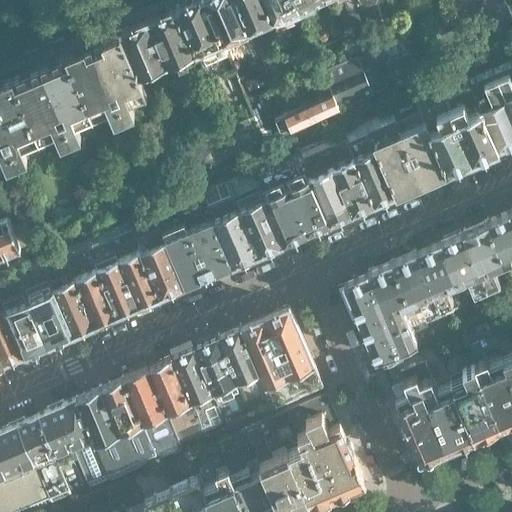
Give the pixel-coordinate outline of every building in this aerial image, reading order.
[(217,37),(207,12),(202,0),(184,0),(176,4),(193,47),(217,37)] [(246,25),(235,0),(202,0),(207,12),(217,37),(246,25)] [(270,15),(264,0),(235,0),(246,25),(270,15)] [(299,7),(296,0),(264,0),(270,15),(283,9),(285,13),(299,7)] [(511,32),(511,31),(498,0),(482,0),(498,38),(511,32)] [(194,49),(193,47),(176,4),(147,16),(166,61),(194,49)] [(166,61),(147,16),(119,28),(120,30),(138,73),(166,61)] [(471,50),(461,27),(435,38),(445,61),(471,50)] [(145,92),(138,73),(120,30),(91,42),(127,126),(130,125),(125,113),(134,109),(129,99),(145,92)] [(127,126),(91,42),(64,53),(91,114),(109,106),(113,117),(118,115),(124,128),(127,126)] [(410,49),(384,60),(393,84),(420,73),(410,49)] [(91,114),(64,53),(37,65),(74,149),(77,147),(72,135),(80,132),(75,120),(91,114)] [(277,135),(369,95),(353,57),(318,71),(321,79),(314,82),(320,98),(270,118),(277,135)] [(74,149),(37,65),(12,75),(37,136),(54,129),(61,145),(67,143),(70,150),(74,149)] [(511,84),(507,73),(495,78),(511,116),(511,84)] [(37,136),(12,75),(12,74),(0,79),(0,125),(19,168),(20,171),(23,170),(18,158),(26,155),(21,143),(37,136)] [(497,146),(475,97),(466,77),(440,88),(471,158),(497,146)] [(511,139),(511,116),(495,78),(483,83),(487,92),(475,97),(497,146),(511,139)] [(471,158),(440,88),(416,98),(446,168),(469,158),(470,158),(471,158)] [(446,168),(416,98),(391,108),(421,179),(423,178),(446,168)] [(421,179),(391,108),(365,119),(375,144),(395,190),(421,179)] [(190,173),(268,138),(257,112),(178,145),(190,173)] [(395,190),(375,144),(365,119),(342,129),(373,200),(395,191),(395,190)] [(19,168),(0,125),(0,155),(8,173),(19,168)] [(373,200),(342,129),(320,138),(331,163),(351,210),(373,200)] [(308,173),(298,150),(297,147),(252,167),(263,193),(283,239),(329,220),(308,173)] [(351,210),(331,163),(308,173),(329,220),(351,210)] [(257,250),(237,204),(226,177),(200,189),(207,203),(231,261),(257,250)] [(231,261),(207,203),(200,189),(176,199),(188,227),(207,271),(231,261)] [(283,239),(263,193),(237,204),(257,250),(283,239)] [(207,271),(188,227),(176,199),(153,209),(158,221),(164,237),(184,281),(185,281),(185,280),(197,274),(198,275),(207,271)] [(511,212),(510,207),(486,217),(503,256),(511,276),(511,212)] [(17,239),(6,213),(0,215),(0,255),(21,247),(20,245),(23,244),(24,246),(47,237),(43,227),(17,239)] [(76,224),(72,217),(57,224),(60,231),(76,224)] [(503,256),(486,217),(484,218),(485,219),(480,221),(470,225),(470,226),(465,228),(465,227),(463,228),(487,282),(500,277),(493,261),(503,256)] [(159,292),(134,231),(129,219),(107,229),(118,256),(138,301),(147,297),(146,297),(157,292),(157,293),(159,292)] [(184,281),(164,237),(158,221),(134,231),(159,292),(184,281)] [(487,282),(463,228),(440,238),(471,309),(494,299),(487,282)] [(473,314),(440,238),(439,237),(422,245),(416,248),(450,324),(473,314)] [(115,311),(84,238),(62,248),(67,258),(72,269),(94,320),(115,311)] [(450,324),(416,248),(416,247),(414,248),(401,254),(393,257),(390,258),(390,259),(370,268),(369,267),(367,268),(368,268),(401,344),(450,324)] [(94,320),(72,269),(67,258),(62,248),(16,267),(16,268),(19,274),(47,340),(94,320)] [(138,301),(118,256),(96,265),(115,311),(138,301)] [(47,340),(19,274),(16,268),(0,275),(0,295),(4,305),(23,350),(47,340)] [(401,344),(368,268),(366,269),(366,270),(362,272),(361,271),(351,275),(351,276),(346,278),(346,277),(343,278),(344,281),(335,285),(350,320),(360,316),(361,319),(361,318),(362,319),(362,320),(366,329),(366,330),(368,334),(367,335),(369,339),(370,339),(370,340),(374,350),(375,351),(376,352),(375,352),(376,354),(401,344)] [(4,305),(0,295),(0,354),(2,359),(23,350),(4,305)] [(314,361),(288,302),(240,323),(276,404),(323,383),(313,361),(314,361)] [(276,404),(240,323),(217,333),(252,414),(276,404)] [(252,414),(217,333),(194,343),(214,389),(229,425),(252,414)] [(229,425),(214,389),(194,343),(171,353),(191,399),(196,412),(207,435),(229,425)] [(511,352),(502,357),(511,378),(511,352)] [(191,399),(171,353),(147,363),(167,410),(191,399)] [(511,417),(511,378),(502,357),(489,363),(487,358),(475,364),(500,422),(511,417)] [(167,410),(147,363),(123,374),(144,420),(167,410)] [(500,422),(475,364),(462,369),(464,374),(450,380),(451,381),(474,434),(500,422)] [(447,446),(418,379),(420,378),(417,371),(404,377),(410,390),(394,397),(420,457),(447,446)] [(144,420),(123,374),(98,385),(99,385),(119,431),(144,420)] [(474,434),(451,381),(436,387),(430,374),(420,378),(418,379),(447,446),(474,434)] [(99,385),(98,385),(77,394),(75,394),(75,395),(93,436),(99,449),(123,439),(119,431),(99,385)] [(364,477),(338,420),(326,389),(243,425),(261,465),(281,511),(292,511),(357,484),(355,481),(364,477)] [(93,436),(75,395),(56,403),(73,444),(93,436)] [(90,483),(56,403),(37,411),(55,452),(71,491),(90,483)] [(55,452),(37,411),(17,420),(35,461),(55,452)] [(207,435),(196,412),(173,422),(183,445),(207,435)] [(22,511),(52,499),(35,461),(17,420),(0,427),(0,485),(11,511),(22,511)] [(247,511),(230,472),(226,464),(215,468),(218,475),(203,482),(215,511),(247,511)] [(281,511),(261,465),(251,469),(249,464),(230,472),(247,511),(281,511)] [(215,511),(203,482),(199,474),(172,485),(183,511),(215,511)] [(0,511),(11,511),(0,485),(0,511)] [(183,511),(172,485),(145,497),(146,500),(149,507),(151,511),(183,511)] [(151,511),(149,507),(146,500),(129,507),(131,511),(151,511)]
